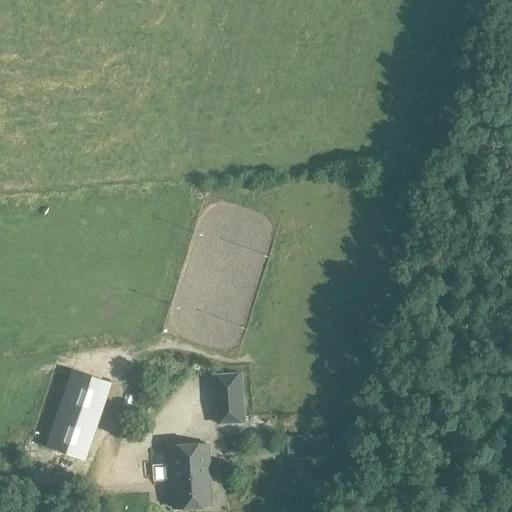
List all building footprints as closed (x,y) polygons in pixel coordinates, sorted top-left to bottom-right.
[(111,383),(71,372),(46,447),(84,461),(111,383)] [(215,376),(218,424),(245,422),(242,374),(215,376)] [(288,437),(289,454),(330,452),(329,435),(288,437)] [(173,509),(210,507),(208,477),(209,477),(208,446),(168,448),(170,482),(172,481),(173,509)] [(252,476),(253,489),(273,487),(272,474),(252,476)] [(295,474),(277,474),(277,486),(295,486),(295,474)]
